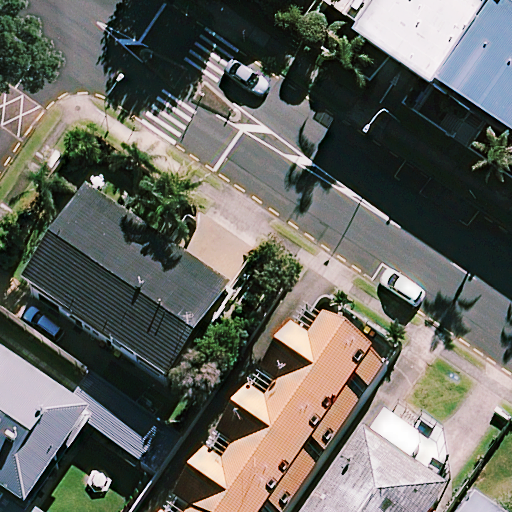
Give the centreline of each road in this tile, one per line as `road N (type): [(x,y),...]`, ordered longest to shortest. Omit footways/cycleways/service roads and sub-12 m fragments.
road 1 (secondary): [(71,0),(511,303)]
road 2 (residential): [(0,116),(36,51),(50,0)]
